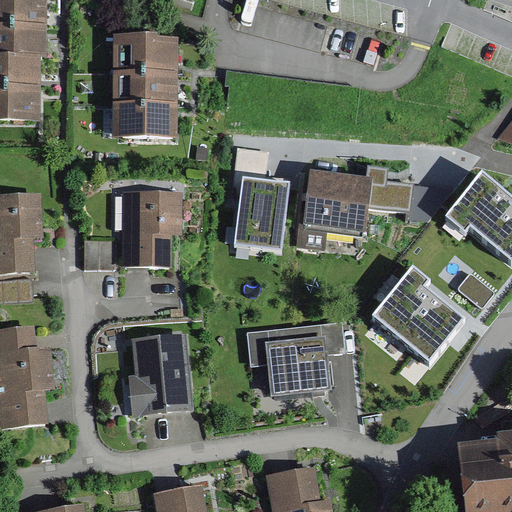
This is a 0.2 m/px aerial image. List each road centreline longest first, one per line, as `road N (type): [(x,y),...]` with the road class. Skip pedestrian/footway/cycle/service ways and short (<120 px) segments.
road 1 (residential): [(411,470),(334,438),(308,436),(129,463),(99,454),(85,423),(73,278)]
road 2 (residential): [(511,319),(411,470)]
